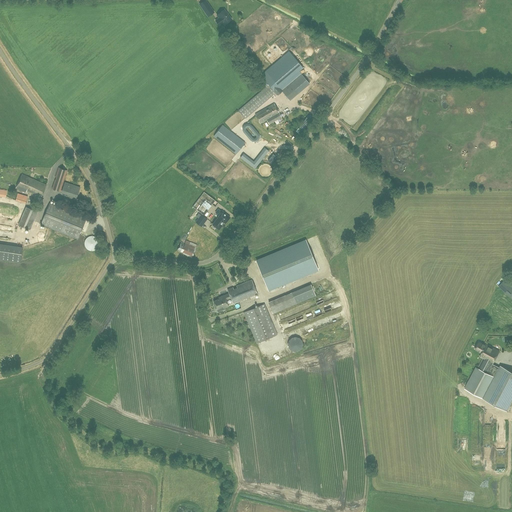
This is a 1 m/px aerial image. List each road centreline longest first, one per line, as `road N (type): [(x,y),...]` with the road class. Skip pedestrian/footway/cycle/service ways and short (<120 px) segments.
road 1 (unclassified): [(114,257),(196,264),(217,255),(363,63),(399,0)]
road 2 (unclassified): [(0,51),(81,163),(114,257)]
road 3 (unclassified): [(0,375),(51,354),(114,257)]
